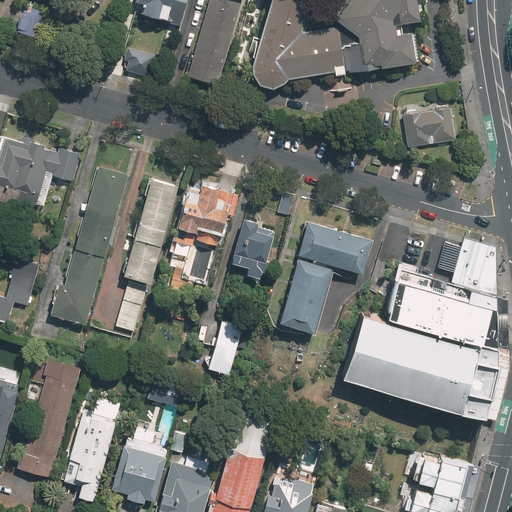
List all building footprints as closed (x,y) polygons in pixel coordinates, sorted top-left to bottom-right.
[(181,23),(187,0),(138,0),(138,1),(148,4),(146,12),(181,23)] [(195,0),(176,64),(210,74),(232,0),(195,0)] [(286,76),(352,67),(415,60),(411,30),(401,32),(399,21),(419,18),(416,0),(269,0),(252,64),(252,70),(259,82),(272,86),(284,80),(286,76)] [(42,33),(47,9),(32,6),(32,9),(26,8),(22,30),(42,33)] [(448,131),(441,98),(396,107),(403,141),(448,131)] [(61,149),(46,145),(47,141),(33,138),(32,142),(1,134),(0,139),(0,193),(46,205),(53,174),(75,180),(81,152),(61,147),(61,149)] [(63,282),(55,312),(89,322),(130,172),(100,164),(67,283),(63,282)] [(130,274),(150,280),(179,185),(154,177),(125,273),(130,274)] [(225,231),(230,211),(233,212),(239,191),(226,187),(226,185),(206,180),(205,185),(193,182),(182,223),(186,224),(183,236),(217,246),(222,230),(225,231)] [(278,226),(246,216),(232,264),(264,273),(278,226)] [(372,235),(308,218),(299,252),(363,269),(372,235)] [(453,279),(499,292),(498,244),(464,235),(463,242),(453,279)] [(179,236),(172,263),(185,266),(182,276),(206,282),(215,246),(179,236)] [(27,303),(40,261),(16,253),(4,292),(0,290),(0,317),(9,321),(15,299),(27,303)] [(334,264),(298,255),(282,318),(318,327),(334,264)] [(393,304),(391,310),(502,342),(500,317),(499,292),(453,279),(399,264),(389,303),(393,304)] [(149,284),(129,278),(115,325),(135,331),(149,284)] [(499,378),(489,415),(498,418),(510,376),(511,346),(509,295),(499,292),(500,317),(502,342),(504,362),(499,378)] [(389,309),(388,312),(379,309),(369,306),(365,305),(345,372),(348,373),(489,415),(499,378),(504,362),(502,342),(391,310),(389,309)] [(231,370),(243,321),(223,317),(212,365),(231,370)] [(79,365),(43,356),(37,379),(46,382),(31,443),(27,442),(21,464),(52,472),(79,365)] [(0,456),(22,383),(0,376),(0,456)] [(152,383),(148,396),(171,403),(175,390),(152,383)] [(96,497),(120,399),(101,395),(98,408),(84,405),(66,478),(82,482),(79,493),(96,497)] [(249,511),(272,420),(237,411),(211,511),(249,511)] [(131,423),(114,485),(130,489),(129,493),(146,498),(147,494),(155,496),(172,434),(131,423)] [(188,433),(176,430),(172,448),(183,451),(188,433)] [(425,463),(471,476),(475,462),(476,459),(445,450),(443,454),(429,450),(425,463)] [(204,511),(215,472),(173,461),(162,506),(159,505),(156,511),(204,511)] [(462,507),(460,511),(470,511),(483,464),(475,462),(471,476),(466,492),(462,507)] [(438,478),(436,483),(466,492),(471,476),(425,463),(422,474),(438,478)] [(273,492),(270,491),(265,510),(268,511),(307,511),(315,483),(278,474),(273,492)] [(418,494),(462,507),(466,492),(436,483),(436,486),(421,482),(418,494)] [(429,511),(460,511),(462,507),(418,494),(414,506),(430,510),(429,511)] [(357,511),(358,511),(348,508),(348,505),(335,501),(334,504),(319,500),(315,511),(357,511)]
